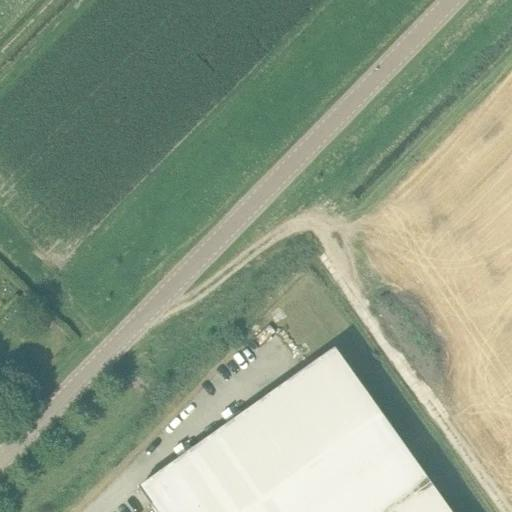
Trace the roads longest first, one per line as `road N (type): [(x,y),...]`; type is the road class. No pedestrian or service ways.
road 1 (tertiary): [(0,455),(443,0)]
road 2 (track): [(116,335),(189,299),(265,238),(306,223),(336,228)]
